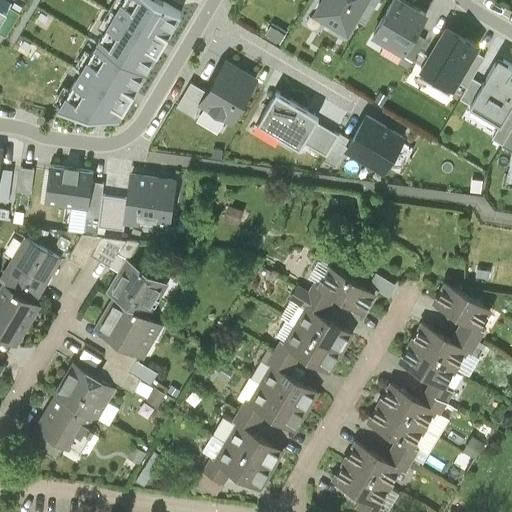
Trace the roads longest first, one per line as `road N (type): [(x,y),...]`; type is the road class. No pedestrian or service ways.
road 1 (residential): [(0,123),(126,149),(208,17)]
road 2 (residential): [(278,511),(406,288)]
road 3 (residential): [(199,511),(0,489)]
road 4 (residential): [(208,17),(358,102)]
road 5 (residential): [(0,436),(78,294)]
